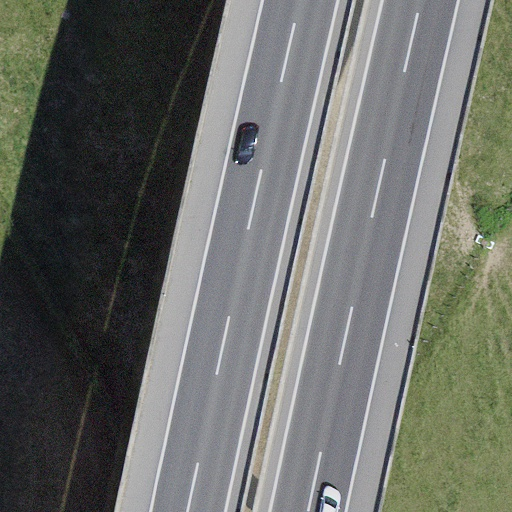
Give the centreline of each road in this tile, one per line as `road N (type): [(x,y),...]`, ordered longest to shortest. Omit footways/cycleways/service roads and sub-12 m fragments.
road 1 (motorway): [(308,511),(421,0)]
road 2 (motorway): [(300,0),(187,511)]
